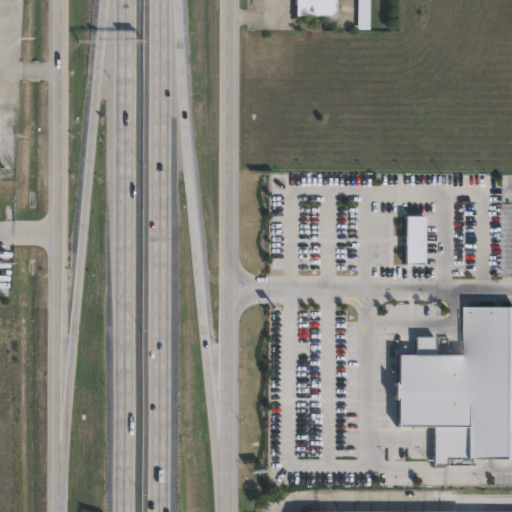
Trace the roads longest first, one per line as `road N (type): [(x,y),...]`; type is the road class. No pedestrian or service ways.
road 1 (secondary): [(59,0),(54,511)]
road 2 (motorway): [(160,511),(164,0)]
road 3 (secondary): [(224,511),(226,0)]
road 4 (motorway): [(126,0),(125,511)]
road 5 (motorway): [(102,0),(55,488)]
road 6 (motorway): [(224,477),(175,0)]
